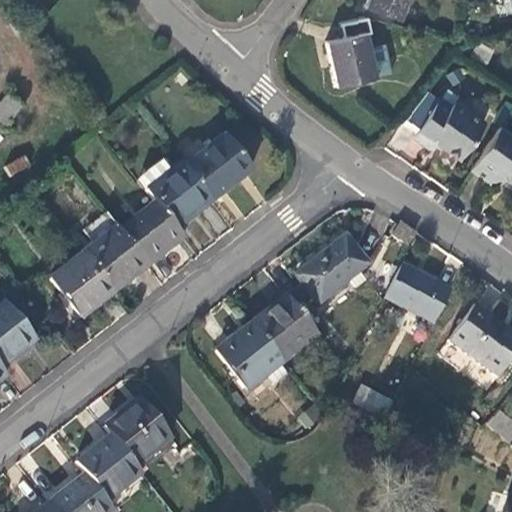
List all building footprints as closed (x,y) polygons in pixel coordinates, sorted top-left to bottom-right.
[(365,0),(363,6),(398,19),(404,0),(365,0)] [(326,41),(336,84),(374,74),(364,33),(368,31),(365,18),(340,25),(343,36),(326,41)] [(0,105),(0,128),(3,131),(21,105),(7,96),(0,105)] [(439,146),(458,159),(484,123),(454,100),(451,105),(440,97),(414,135),(435,151),(439,146)] [(511,141),(496,130),(469,168),(487,181),(501,176),(511,184),(511,141)] [(185,166),(212,200),(251,168),(224,135),(185,166)] [(9,175),(31,165),(26,154),(4,163),(9,175)] [(198,210),(212,200),(185,166),(182,161),(146,189),(155,201),(175,226),(196,208),(198,210)] [(148,265),(184,237),(175,226),(155,201),(120,230),(148,265)] [(417,232),(402,223),(395,235),(409,245),(417,232)] [(113,293),(148,265),(120,230),(117,225),(82,253),(113,293)] [(297,276),(319,304),(369,266),(347,237),(297,276)] [(81,316),(113,293),(82,253),(51,278),(81,316)] [(434,322),(450,293),(436,285),(438,283),(402,264),(386,298),(434,322)] [(287,295),(252,323),(283,362),(318,334),(287,295)] [(4,301),(0,304),(0,367),(0,368),(36,340),(4,301)] [(449,342),(498,376),(511,355),(511,333),(474,306),(449,342)] [(283,362),(252,323),(217,351),(248,390),(283,362)] [(384,419),(392,403),(363,386),(354,403),(384,419)] [(140,399),(105,426),(111,434),(136,467),(171,438),(140,399)] [(511,443),(511,422),(499,410),(486,425),(510,446),(511,443)] [(111,434),(75,462),(85,474),(107,502),(142,473),(136,467),(111,434)] [(85,474),(49,501),(57,511),(113,511),(114,511),(107,502),(85,474)] [(511,511),(511,497),(507,497),(502,511),(511,511)] [(57,511),(49,501),(36,511),(57,511)]
